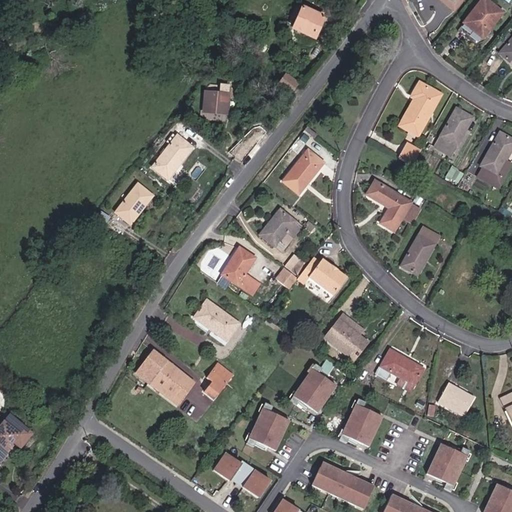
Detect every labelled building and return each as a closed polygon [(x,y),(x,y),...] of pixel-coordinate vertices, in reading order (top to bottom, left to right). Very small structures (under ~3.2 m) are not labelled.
[(432,0),(447,11),(451,5),(445,0),(432,0)] [(447,11),(452,14),(460,3),(455,0),(451,5),(447,11)] [(467,42),(475,49),(501,19),(483,3),(463,27),(473,35),(467,42)] [(295,31),(318,40),(325,22),(302,13),(295,31)] [(511,42),(499,58),(511,69),(511,42)] [(283,85),(294,94),(300,85),(290,76),(283,85)] [(400,128),(417,138),(440,97),(420,86),(412,99),(416,101),(400,128)] [(219,114),(234,115),(235,102),(212,101),(210,118),(218,118),(219,114)] [(435,150),(450,158),(472,120),(457,111),(435,150)] [(502,169),(510,155),(511,151),(511,142),(501,136),(481,170),(503,182),(508,173),(502,169)] [(158,172),(174,184),(198,152),(182,141),(158,172)] [(399,161),(412,168),(422,152),(408,145),(399,161)] [(282,184),(298,196),(322,165),(306,153),(282,184)] [(502,169),(508,173),(511,166),(511,156),(510,155),(502,169)] [(401,221),(410,206),(374,185),(367,198),(390,212),(383,227),(394,233),(401,221)] [(122,219),(137,230),(159,201),(143,190),(122,219)] [(401,221),(411,227),(420,212),(410,206),(401,221)] [(496,216),(504,220),(507,213),(500,209),(496,216)] [(288,234),(293,238),(301,228),(280,212),(260,236),(276,249),(288,234)] [(303,228),(311,234),(316,228),(308,221),(303,228)] [(403,270),(418,278),(439,238),(425,230),(403,270)] [(276,249),(282,253),(293,238),(288,234),(276,249)] [(255,283),(249,279),(258,263),(241,253),(224,280),(248,294),(255,283)] [(300,279),(306,271),(308,267),(296,257),(285,271),(288,273),(298,281),(300,279)] [(338,275),(332,271),(333,269),(323,261),(321,264),(314,260),(308,267),(306,271),(313,276),(337,294),(348,279),(339,272),(338,275)] [(300,279),(307,285),(313,276),(306,271),(300,279)] [(277,287),(288,295),(298,281),(288,273),(277,287)] [(248,294),(257,299),(263,287),(255,283),(248,294)] [(232,344),(243,328),(212,306),(201,322),(232,344)] [(359,359),(368,347),(359,341),(361,338),(352,332),(357,326),(345,317),(327,342),(347,357),(350,353),(359,359)] [(362,339),(367,333),(357,326),(352,332),(361,338),(362,339)] [(368,347),(370,345),(362,339),(361,338),(359,341),(368,347)] [(415,388),(424,372),(392,352),(382,368),(415,388)] [(142,379),(183,409),(201,383),(160,353),(142,379)] [(355,364),(359,359),(350,353),(347,357),(355,364)] [(320,369),(315,366),(308,377),(313,380),(317,374),(327,380),(329,377),(319,371),(320,369)] [(212,391),(225,400),(235,386),(216,371),(212,376),(219,381),(212,391)] [(308,377),(298,394),(303,397),(300,403),(310,409),(313,411),(317,405),(324,409),(334,392),(327,388),(330,382),(327,380),(317,374),(313,380),(308,377)] [(330,382),(327,388),(334,392),(337,386),(330,382)] [(464,419),(474,402),(450,387),(439,405),(464,419)] [(303,397),(298,394),(292,405),(297,408),(298,406),(308,412),(310,409),(300,403),(303,397)] [(511,420),(511,396),(503,401),(511,420)] [(366,404),(360,401),(355,412),(361,415),(364,409),(375,414),(376,411),(365,405),(366,404)] [(273,407),(267,404),(262,415),(267,418),(271,412),(281,417),(283,414),(272,408),(273,407)] [(317,405),(313,411),(320,415),(324,409),(317,405)] [(18,443),(15,441),(19,433),(29,438),(38,422),(11,408),(0,429),(0,453),(9,458),(18,443)] [(355,412),(347,430),(352,433),(349,439),(360,444),(363,445),(366,439),(374,443),(382,425),(375,421),(378,415),(375,414),(364,409),(361,415),(355,412)] [(262,415),(253,433),(259,435),(256,442),(267,447),(270,448),(273,442),(280,446),(289,428),(281,425),(284,418),(281,417),(271,412),(267,418),(262,415)] [(378,415),(375,421),(382,425),(385,419),(378,415)] [(284,418),(281,425),(289,428),(292,422),(284,418)] [(359,447),(360,444),(349,439),(352,433),(347,430),(341,441),(347,444),(348,442),(359,447)] [(259,435),(253,433),(248,444),(253,447),(254,445),(265,450),(267,447),(256,442),(259,435)] [(366,439),(363,445),(371,449),(374,443),(366,439)] [(273,442),(270,448),(277,452),(280,446),(273,442)] [(446,457),(449,451),(442,447),(439,453),(446,457)] [(454,449),(452,452),(463,457),(460,464),(465,466),(471,455),(465,452),(464,454),(454,449)] [(457,484),(465,466),(460,464),(463,457),(452,452),(449,451),(446,457),(439,453),(430,471),(437,475),(434,481),(437,482),(448,488),(451,481),(457,484)] [(273,483),(245,462),(244,465),(229,454),(222,465),(227,469),(224,474),(233,481),(246,490),(248,488),(256,494),(260,489),(265,493),(273,483)] [(330,472),(332,468),(324,464),(322,468),(330,472)] [(224,474),(227,469),(222,465),(216,472),(231,483),(233,481),(224,474)] [(367,507),(376,489),(366,484),(364,489),(357,485),(359,481),(349,476),(347,481),(340,477),(342,472),(332,468),(330,472),(322,468),(313,487),(322,491),(324,486),(332,490),(330,495),(339,499),(341,495),(350,499),(348,504),(356,508),(358,503),(367,507)] [(434,481),(437,475),(430,471),(427,477),(434,481)] [(361,474),(342,472),(340,477),(347,481),(349,476),(361,477),(361,474)] [(364,489),(366,484),(359,481),(357,485),(364,489)] [(457,484),(451,481),(448,488),(437,482),(436,485),(447,491),(446,493),(452,495),(457,484)] [(330,495),(332,490),(324,486),(322,491),(330,495)] [(260,500),(265,493),(260,489),(256,494),(248,488),(246,490),(260,500)] [(501,499),(503,492),(496,489),(493,495),(501,499)] [(511,511),(511,496),(506,494),(503,492),(501,499),(493,495),(485,511),(511,511)] [(348,504),(350,499),(341,495),(339,499),(348,504)] [(402,501),(392,497),(384,511),(417,511),(419,510),(409,505),(407,509),(400,506),(402,501)] [(425,511),(413,499),(411,501),(419,510),(417,511),(425,511)] [(409,505),(402,501),(400,506),(407,509),(409,505)] [(299,511),(285,502),(277,511),(299,511)] [(364,511),(367,507),(358,503),(356,508),(364,511)]
